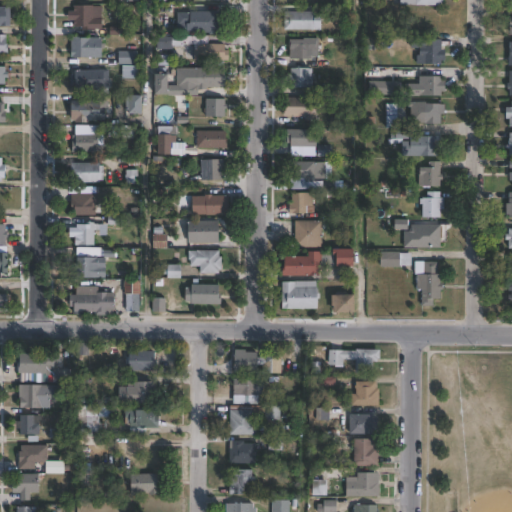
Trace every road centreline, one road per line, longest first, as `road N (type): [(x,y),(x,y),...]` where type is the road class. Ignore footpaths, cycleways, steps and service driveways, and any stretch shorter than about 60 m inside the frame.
road 1 (residential): [(511,332),(0,329)]
road 2 (residential): [(471,332),(473,0)]
road 3 (residential): [(252,331),(255,0)]
road 4 (residential): [(34,330),(37,0)]
road 5 (residential): [(194,511),(196,330)]
road 6 (residential): [(411,332),(412,511)]
